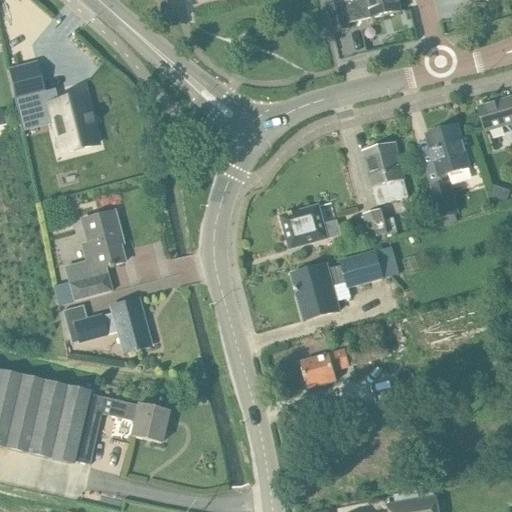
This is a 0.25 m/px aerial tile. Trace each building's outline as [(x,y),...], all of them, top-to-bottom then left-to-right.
[(401,12),(397,0),(363,0),(345,4),(341,5),(341,4),(325,8),(331,33),(349,29),(348,24),(401,12)] [(36,64),(8,71),(21,133),(22,133),(19,115),(48,107),(53,125),(61,155),(96,146),(91,127),(93,126),(93,125),(92,125),(90,117),(91,117),(91,116),(88,116),(83,97),(57,104),(54,91),(44,93),(36,64)] [(511,100),(479,110),(485,131),(511,122),(511,100)] [(438,178),(467,169),(455,128),(426,137),(438,178)] [(376,205),(409,197),(396,143),(362,151),(376,205)] [(441,227),(456,222),(454,216),(458,215),(449,182),(430,188),(441,227)] [(510,192),(493,186),(489,199),(506,204),(510,192)] [(290,249),(326,239),(340,235),(337,222),(323,226),(318,207),(281,217),(290,249)] [(382,222),(379,211),(362,216),(369,240),(370,240),(372,246),(387,242),(398,239),(396,233),(400,232),(395,213),(388,215),(389,220),(382,222)] [(73,303),(111,293),(105,269),(124,264),(117,238),(120,237),(114,212),(81,221),(87,244),(80,246),(84,262),(64,268),(73,303)] [(421,233),(432,229),(430,221),(419,225),(421,233)] [(340,263),(341,267),(325,272),(324,267),(291,276),(304,322),(337,313),(330,288),(346,283),(348,290),(397,276),(389,249),(340,263)] [(504,310),(511,308),(511,290),(500,293),(504,310)] [(111,308),(112,314),(101,317),(101,316),(86,320),(82,307),(62,312),(71,345),(78,343),(78,345),(107,337),(106,336),(117,333),(123,354),(150,346),(137,301),(111,308)] [(306,390),(336,382),(333,371),(349,367),(345,351),(299,364),(306,390)] [(74,462),(89,395),(90,392),(66,387),(21,376),(0,371),(0,448),(49,460),(73,466),(74,462)] [(89,395),(74,462),(89,466),(101,415),(133,422),(130,437),(160,444),(168,413),(137,405),(89,395)] [(439,511),(437,497),(387,505),(388,511),(439,511)]
